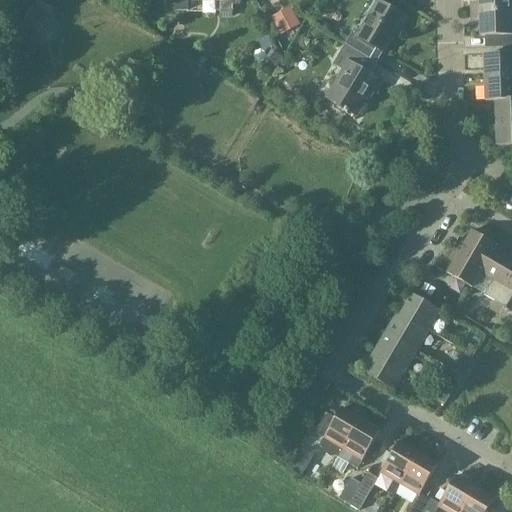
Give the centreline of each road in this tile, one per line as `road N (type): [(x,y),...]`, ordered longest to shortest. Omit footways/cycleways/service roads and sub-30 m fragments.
road 1 (residential): [(511,470),(330,373),(468,152)]
road 2 (residential): [(468,152),(453,115),(445,0)]
